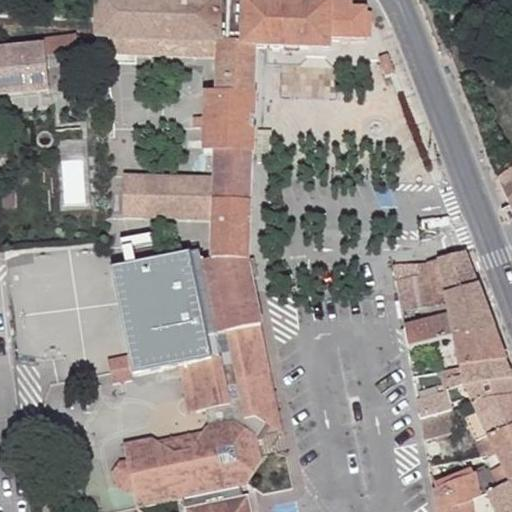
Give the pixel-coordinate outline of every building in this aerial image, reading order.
[(226,0),(96,0),(95,16),(95,28),(94,37),(93,57),(215,64),(216,44),(224,44),(224,33),(224,28),(225,22),(225,11),(226,0)] [(211,190),(210,204),(210,220),(209,263),(250,264),(252,155),(254,156),(256,95),(254,95),(256,48),(266,49),(271,48),(316,51),(316,40),(331,41),(366,42),(367,13),(350,11),(351,4),(257,0),(226,0),(225,11),(225,22),(224,28),(224,33),(224,44),(216,44),(215,64),(214,93),(204,94),(204,102),(203,119),(202,128),(201,154),(212,154),(211,190)] [(41,38),(42,45),(43,52),(77,49),(76,35),(41,38)] [(331,52),(331,41),(316,40),(316,51),(331,52)] [(0,49),(0,94),(46,89),(43,52),(42,45),(0,49)] [(395,70),(388,52),(379,56),(386,73),(395,70)] [(82,110),(100,107),(95,85),(85,87),(85,83),(76,84),(82,110)] [(204,102),(204,94),(196,94),(196,102),(204,102)] [(202,128),(203,119),(191,119),(191,127),(202,128)] [(511,170),(498,180),(511,216),(511,170)] [(210,204),(211,190),(194,189),(195,185),(125,182),(123,202),(210,204)] [(210,204),(123,202),(126,217),(210,220),(210,204)] [(447,296),(478,287),(466,254),(442,260),(447,296)] [(263,423),(269,427),(259,378),(272,375),(263,327),(250,264),(209,263),(159,273),(155,257),(134,262),(152,351),(213,338),(217,361),(186,367),(197,414),(206,412),(210,431),(206,437),(195,453),(177,456),(173,454),(182,500),(186,499),(250,487),(264,462),(260,438),(256,435),(263,423)] [(396,284),(401,314),(417,312),(444,307),(443,298),(447,296),(442,260),(410,266),(412,281),(396,284)] [(410,266),(392,267),(396,284),(412,281),(410,266)] [(450,315),(455,339),(494,330),(478,287),(447,296),(450,315)] [(401,314),(403,328),(411,326),(420,323),(417,312),(401,314)] [(411,326),(416,348),(455,339),(450,315),(420,323),(411,326)] [(411,326),(403,328),(407,350),(416,348),(411,326)] [(455,339),(460,369),(506,364),(494,330),(455,339)] [(447,381),(449,391),(465,388),(511,381),(506,364),(460,369),(461,378),(447,381)] [(197,414),(186,367),(178,369),(188,416),(197,414)] [(284,436),(272,375),(259,378),(269,427),(284,436)] [(468,397),(473,408),(511,399),(511,381),(465,388),(449,391),(445,392),(450,412),(454,412),(461,411),(458,399),(468,397)] [(416,398),(420,420),(450,412),(445,392),(416,398)] [(511,399),(473,408),(487,438),(511,429),(511,399)] [(459,433),(454,412),(450,412),(420,420),(425,442),(459,433)] [(511,429),(487,438),(495,456),(500,465),(510,485),(511,484),(511,429)] [(206,437),(171,443),(173,454),(177,456),(195,453),(206,437)] [(495,456),(487,438),(476,443),(475,446),(480,456),(487,453),(488,457),(490,459),(495,456)] [(182,500),(173,454),(159,445),(155,441),(126,446),(129,462),(135,493),(138,509),(182,500)] [(173,454),(171,443),(159,445),(173,454)] [(135,493),(129,462),(122,464),(116,473),(119,490),(128,495),(135,493)] [(510,485),(500,465),(487,470),(496,493),(510,485)] [(487,470),(479,474),(488,496),(496,493),(487,470)] [(479,474),(467,479),(472,502),(482,498),(479,474)] [(488,496),(479,474),(482,498),(486,497),(488,496)] [(474,511),(472,502),(467,479),(434,493),(437,511),(474,511)] [(488,496),(486,497),(491,511),(511,511),(511,484),(510,485),(496,493),(488,496)] [(254,511),(250,487),(186,499),(188,511),(254,511)] [(482,498),(472,502),(474,511),(491,511),(486,497),(482,498)]
